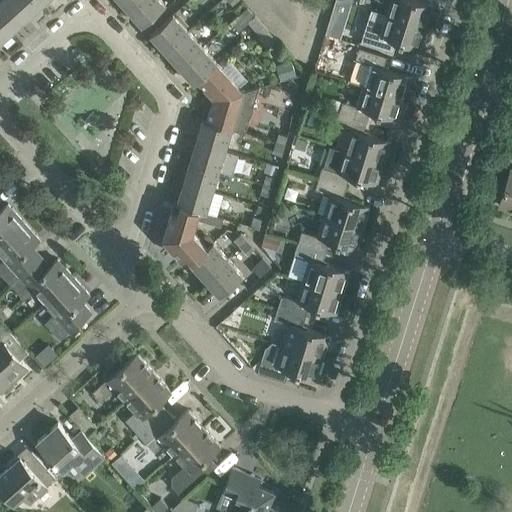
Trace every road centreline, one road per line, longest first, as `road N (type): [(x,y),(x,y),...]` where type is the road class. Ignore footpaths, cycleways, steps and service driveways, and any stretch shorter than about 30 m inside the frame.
road 1 (residential): [(462,0),(332,413)]
road 2 (residential): [(0,91),(88,21),(156,87),(165,120),(121,253)]
road 3 (unclassified): [(436,232),(508,0)]
road 4 (residential): [(332,413),(230,374),(155,291)]
road 5 (residential): [(155,291),(0,429)]
road 6 (unclassified): [(375,426),(436,232)]
road 7 (residential): [(121,253),(0,118)]
